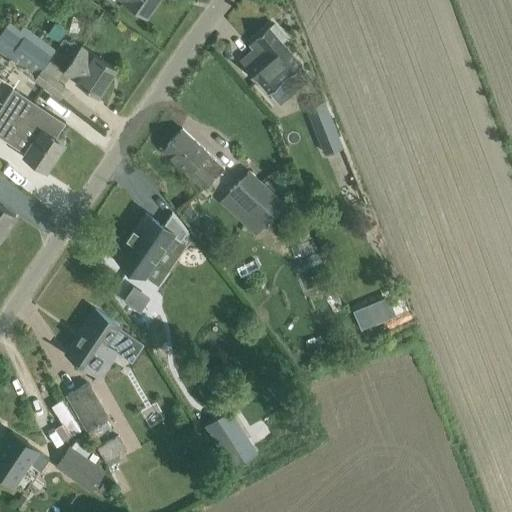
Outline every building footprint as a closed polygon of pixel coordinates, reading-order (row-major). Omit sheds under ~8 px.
[(124,0),(146,15),(156,0),(124,0)] [(0,35),(0,52),(35,78),(56,49),(24,26),(22,30),(10,21),(0,35)] [(282,41),(286,37),(273,22),(269,26),(268,26),(256,36),(256,37),(250,43),(257,51),(253,54),(251,51),(240,60),(246,67),(246,68),(257,80),(258,79),(268,91),(301,63),(282,41)] [(115,67),(99,56),(81,44),(64,70),(98,93),(115,67)] [(64,143),(55,137),(66,122),(14,87),(0,108),(0,135),(10,142),(17,132),(31,142),(23,154),(46,169),(64,143)] [(305,106),(324,154),(342,146),(323,99),(305,106)] [(206,150),(197,141),(183,128),(163,149),(204,188),(225,166),(207,149),(206,150)] [(230,191),(266,224),(285,202),(249,169),(230,191)] [(0,237),(16,214),(0,203),(0,237)] [(187,206),(182,210),(187,218),(193,214),(187,206)] [(130,236),(118,254),(146,273),(174,231),(182,236),(189,227),(173,209),(164,222),(147,211),(137,226),(134,225),(127,235),(130,236)] [(134,285),(123,300),(140,311),(151,296),(134,285)] [(392,314),(386,298),(354,311),(361,328),(392,314)] [(122,325),(113,319),(96,308),(80,331),(82,332),(78,339),(76,338),(66,352),(74,358),(74,359),(100,377),(119,350),(110,343),(119,330),(122,325)] [(108,417),(88,382),(67,393),(88,429),(108,417)] [(231,408),(204,424),(232,469),(258,452),(231,408)] [(49,456),(29,442),(12,431),(0,449),(0,472),(14,482),(29,460),(41,469),(49,456)] [(128,448),(120,433),(99,445),(107,460),(128,448)] [(102,472),(70,448),(58,464),(90,488),(102,472)]
